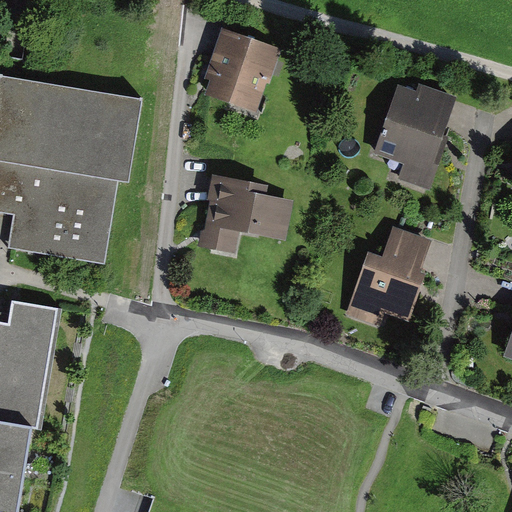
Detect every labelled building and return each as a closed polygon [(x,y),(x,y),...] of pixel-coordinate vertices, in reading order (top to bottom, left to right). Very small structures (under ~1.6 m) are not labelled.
[(293,54),(239,35),(216,98),(271,117),(293,54)] [(144,99),(1,76),(0,84),(0,214),(15,217),(9,250),(106,265),(120,181),(130,183),(144,99)] [(478,109),(417,90),(394,162),(417,170),(411,189),(449,200),(478,109)] [(303,249),(311,204),(281,198),(283,189),(227,178),(212,255),(256,263),(260,241),(303,249)] [(384,248),(360,318),(392,329),(397,314),(423,323),(451,242),(407,227),(398,253),(384,248)] [(0,511),(16,511),(30,430),(39,431),(58,312),(14,305),(10,327),(0,324),(0,511)]
